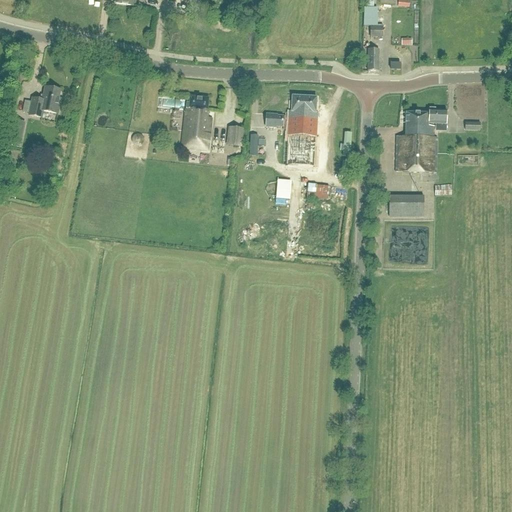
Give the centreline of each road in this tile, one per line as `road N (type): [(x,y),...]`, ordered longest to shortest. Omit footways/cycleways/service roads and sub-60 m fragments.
road 1 (tertiary): [(348,511),(368,89)]
road 2 (tertiary): [(368,89),(317,77),(169,71),(0,26)]
road 3 (track): [(96,52),(49,325)]
road 4 (tertiary): [(511,78),(368,89)]
